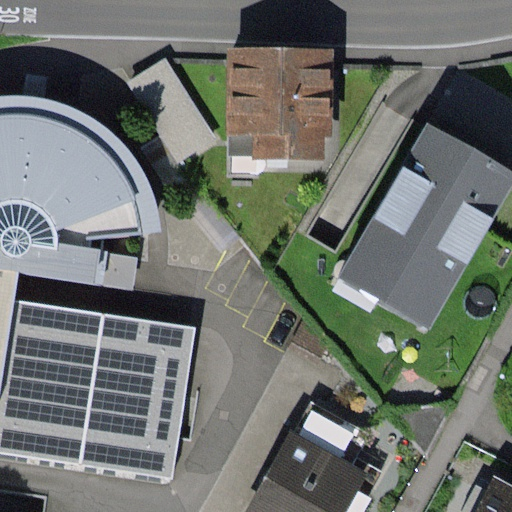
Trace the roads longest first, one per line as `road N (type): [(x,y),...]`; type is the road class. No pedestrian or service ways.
road 1 (residential): [(511,11),(419,19),(0,5)]
road 2 (residential): [(511,325),(408,511)]
